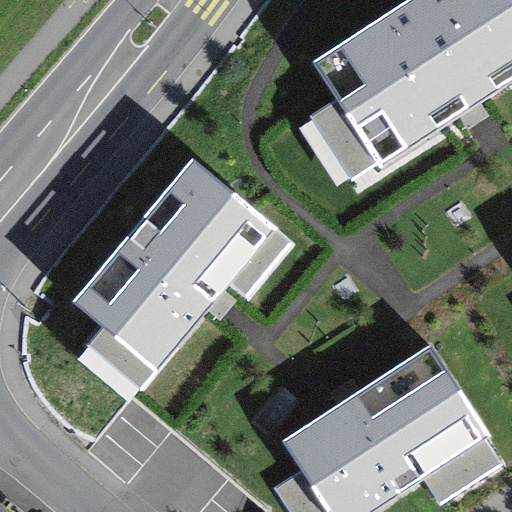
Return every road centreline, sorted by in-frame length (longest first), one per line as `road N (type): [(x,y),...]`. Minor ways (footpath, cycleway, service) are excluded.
road 1 (secondary): [(0,198),(167,0)]
road 2 (residential): [(0,432),(91,511)]
